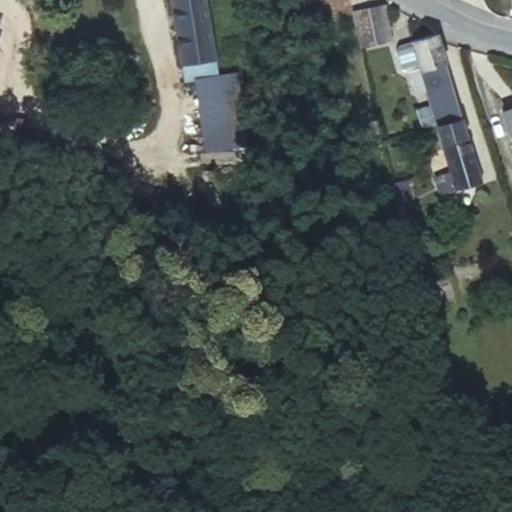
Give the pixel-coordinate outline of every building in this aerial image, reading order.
[(167,0),(179,76),(213,71),(203,0),(167,0)] [(382,0),(368,0),(351,5),(362,40),(377,35),(374,26),(389,22),(382,0)] [(392,31),(389,22),(374,26),(377,35),(392,31)] [(435,23),(407,32),(437,116),(465,107),(435,23)] [(228,93),(192,99),(198,136),(220,134),(217,119),(231,116),(228,93)] [(465,107),(437,116),(454,169),(434,175),(442,192),(486,177),(465,107)] [(511,113),(499,118),(511,156),(511,113)]
